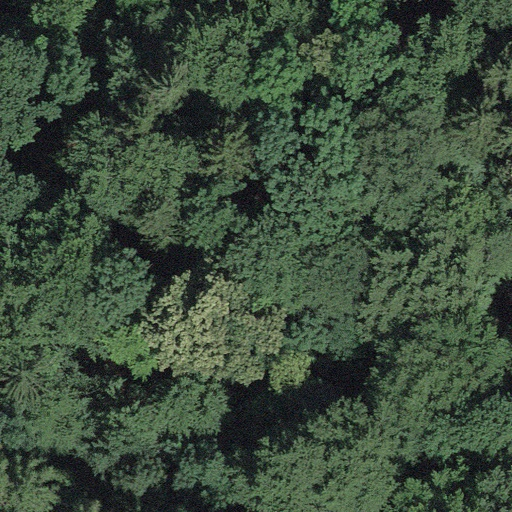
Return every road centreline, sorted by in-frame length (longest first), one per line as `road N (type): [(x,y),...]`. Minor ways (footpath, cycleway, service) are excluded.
road 1 (track): [(352,0),(511,274)]
road 2 (track): [(146,0),(0,30)]
